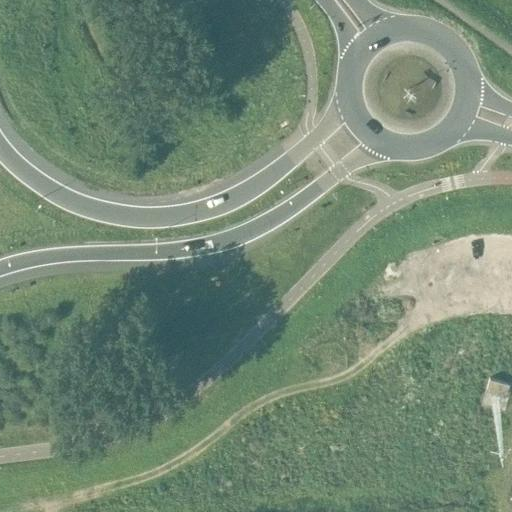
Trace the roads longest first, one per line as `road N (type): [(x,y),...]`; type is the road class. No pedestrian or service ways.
road 1 (track): [(511,290),(464,292),(423,311),(172,467),(61,511)]
road 2 (motorway): [(0,273),(58,259),(253,239),(378,141)]
road 3 (motorway): [(350,104),(270,175),(181,215),(135,216),(64,199),(0,147)]
road 4 (tertiary): [(467,107),(469,76),(448,41),(409,27),(370,41)]
